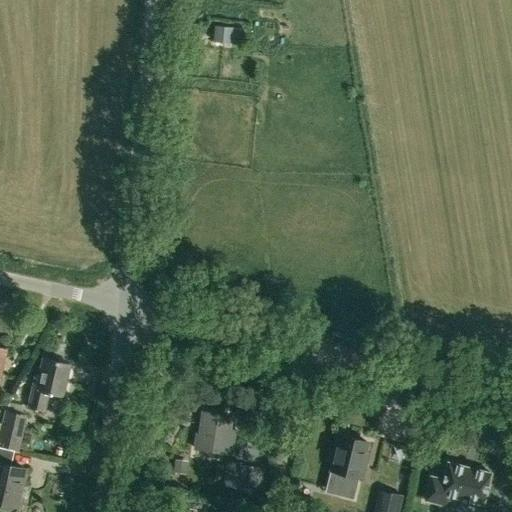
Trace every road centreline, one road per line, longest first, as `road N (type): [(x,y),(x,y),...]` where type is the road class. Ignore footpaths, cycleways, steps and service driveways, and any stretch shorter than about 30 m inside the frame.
road 1 (unclassified): [(511,394),(127,303)]
road 2 (unclassified): [(127,303),(153,0)]
road 3 (unclassified): [(105,511),(127,303)]
road 4 (unclassified): [(127,303),(0,274)]
